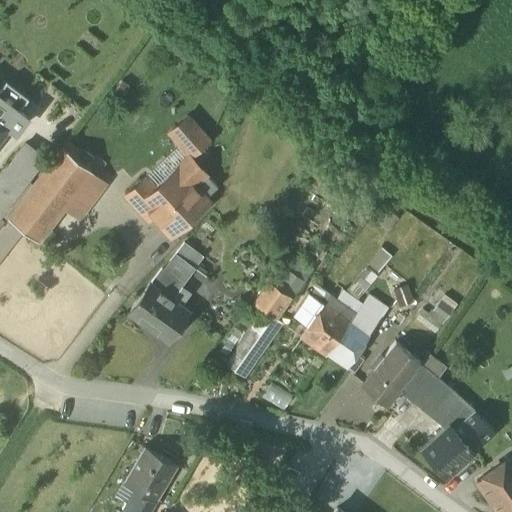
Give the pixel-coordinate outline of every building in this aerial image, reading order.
[(5,81),(0,87),(0,97),(17,110),(18,111),(28,97),(5,81)] [(0,117),(3,114),(10,119),(17,110),(0,97),(0,117)] [(18,111),(17,110),(10,119),(3,114),(0,117),(0,119),(7,125),(15,132),(26,117),(18,111)] [(168,132),(190,156),(208,140),(186,116),(168,132)] [(67,140),(62,147),(75,157),(80,150),(67,140)] [(44,159),(24,144),(7,166),(27,182),(44,159)] [(91,171),(75,157),(62,147),(62,146),(15,209),(7,219),(22,231),(37,242),(63,208),(91,171)] [(152,216),(170,236),(208,202),(204,198),(217,186),(188,156),(153,188),(144,178),(125,195),(148,220),(152,216)] [(0,217),(2,215),(7,219),(15,209),(10,205),(27,182),(7,166),(0,174),(0,217)] [(108,183),(91,171),(63,208),(79,220),(108,183)] [(389,211),(379,224),(387,231),(398,218),(389,211)] [(0,259),(22,231),(7,219),(2,215),(0,217),(0,218),(3,221),(0,225),(0,259)] [(194,268),(202,257),(183,243),(175,254),(194,268)] [(381,249),(367,265),(376,274),(391,258),(381,249)] [(194,268),(175,254),(169,262),(170,262),(163,271),(181,285),(194,268)] [(293,256),(272,286),(289,298),(292,300),(313,269),(293,256)] [(379,276),(376,274),(367,265),(345,290),(356,301),(379,276)] [(149,284),(179,306),(189,295),(188,291),(181,285),(163,271),(161,269),(149,284)] [(179,306),(149,284),(128,313),(167,341),(188,312),(179,306)] [(261,310),(274,319),(289,298),(272,286),(269,284),(254,304),(261,310)] [(408,285),(393,290),(398,307),(413,302),(408,285)] [(343,291),(336,300),(355,314),(362,305),(356,301),(343,291)] [(371,292),(362,305),(381,318),(390,305),(371,292)] [(350,322),(355,314),(336,300),(330,295),(324,303),(350,322)] [(444,295),(429,315),(441,325),(457,304),(444,295)] [(297,316),(309,324),(323,304),(311,296),(297,316)] [(324,303),(323,304),(309,324),(300,337),(326,356),(349,322),(350,322),(324,303)] [(369,336),(381,318),(362,305),(355,314),(350,322),(349,322),(369,336)] [(274,319),(261,310),(224,365),(245,379),(282,324),(274,319)] [(441,325),(429,315),(423,310),(415,319),(434,334),(441,325)] [(369,336),(349,322),(326,356),(346,369),(369,336)] [(242,334),(234,328),(218,351),(226,357),(242,334)] [(360,385),(387,407),(399,393),(400,391),(398,389),(419,365),(394,343),(360,385)] [(430,354),(420,366),(437,379),(446,367),(430,354)] [(452,430),(472,451),(493,431),(474,411),(446,386),(437,379),(420,366),(400,391),(399,393),(444,428),(450,433),(452,430)] [(260,395),(282,406),(289,394),(267,383),(260,395)] [(450,433),(444,428),(421,449),(426,455),(450,433)] [(426,455),(446,476),(472,451),(452,430),(450,433),(426,455)] [(135,489),(155,501),(176,465),(144,445),(122,481),(135,489)] [(476,481),(497,511),(508,511),(511,510),(511,457),(511,456),(476,481)] [(148,511),(155,501),(135,489),(129,499),(121,511),(148,511)]
